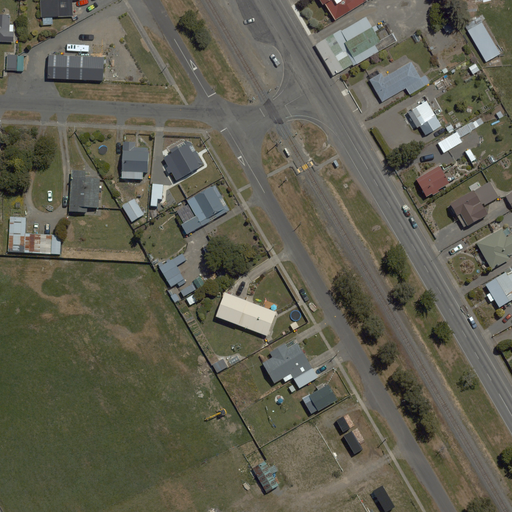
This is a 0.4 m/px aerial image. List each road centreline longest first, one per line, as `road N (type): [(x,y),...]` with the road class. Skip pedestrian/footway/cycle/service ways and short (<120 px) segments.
road 1 (residential): [(219,115),(450,511)]
road 2 (secondary): [(318,84),(511,415)]
road 3 (residential): [(0,106),(219,115)]
road 4 (residential): [(150,0),(219,115)]
